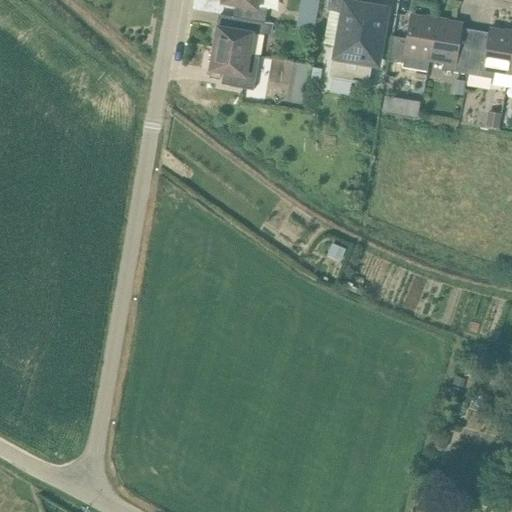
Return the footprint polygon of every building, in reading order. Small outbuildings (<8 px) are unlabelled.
[(265,22),(269,0),(222,0),(222,3),(244,6),(241,18),(265,22)] [(345,66),(344,74),(374,79),(383,26),(359,22),(362,6),(330,1),(326,26),(343,29),(337,65),(345,66)] [(315,17),(300,15),(298,29),(313,32),(315,17)] [(430,60),(437,19),(411,15),(407,39),(393,37),(389,61),(404,64),(403,67),(427,71),(429,60),(430,60)] [(265,22),(241,18),(239,30),(218,26),(214,48),(250,54),(253,33),(263,35),(263,32),(271,33),(273,24),(265,22)] [(442,70),(468,75),(472,50),(459,47),(463,24),(437,19),(430,60),(443,63),(442,70)] [(495,72),(509,74),(511,57),(511,32),(490,29),(486,52),(472,50),(468,75),(493,79),(495,72)] [(260,56),(250,54),(214,48),(210,70),(232,74),(230,86),(253,90),(256,77),(260,56)] [(308,64),(297,62),(290,102),(301,104),(308,64)] [(322,68),(314,66),(311,78),(319,80),(322,68)] [(457,80),(454,93),(462,95),(464,81),(457,80)] [(421,114),(422,99),(385,97),(384,111),(421,114)] [(488,110),(485,123),(498,126),(500,112),(488,110)] [(435,449),(444,452),(448,437),(440,435),(435,449)]
